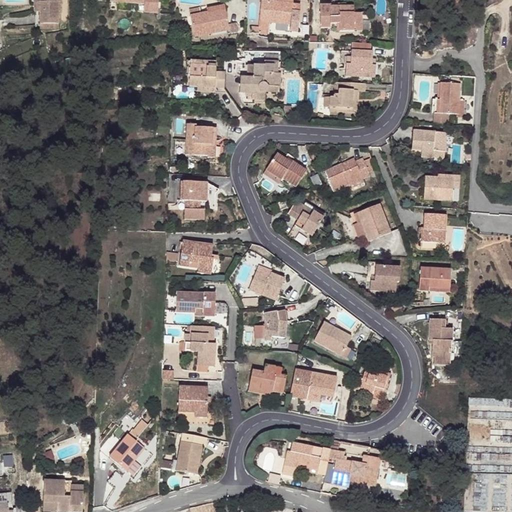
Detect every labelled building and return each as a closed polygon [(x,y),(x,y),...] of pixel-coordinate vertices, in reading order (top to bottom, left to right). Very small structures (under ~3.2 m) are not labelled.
[(60,0),(40,0),(41,12),(40,24),(58,24),(58,5),(60,5),(60,0)] [(112,0),(144,3),(144,11),(157,12),(158,0),(112,0)] [(270,23),(291,25),(293,5),(294,3),(279,2),(262,0),(260,23),(270,23)] [(302,5),(293,5),(291,25),(291,29),(291,30),(300,31),(302,5)] [(339,33),(355,33),(355,23),(363,23),(363,15),(355,15),(355,8),(346,8),(346,11),(341,11),(341,8),(331,8),(331,5),(321,5),(321,29),(331,29),(332,25),(339,25),(339,33)] [(208,12),(201,13),(191,16),(196,38),(229,31),(224,8),(208,12)] [(260,23),(259,36),(269,37),(270,28),(270,23),(260,23)] [(363,33),(363,23),(355,23),(355,33),(363,33)] [(352,44),(352,52),(351,64),(346,64),(346,77),(376,78),(377,66),(373,66),(373,52),(371,52),(371,44),(352,44)] [(351,64),(352,52),(343,52),(342,64),(346,64),(351,64)] [(189,88),(198,88),(215,89),(224,88),(225,73),(216,72),(216,62),(190,61),(189,88)] [(274,74),(275,62),(265,62),(264,67),(253,66),(253,79),(241,79),(240,93),(255,94),(255,103),(265,104),(266,95),(268,95),(269,94),(269,88),(279,88),(280,75),(278,75),(274,74)] [(366,84),(335,83),(335,90),(338,90),(338,95),(335,95),(334,98),(331,98),(330,112),(357,114),(359,91),(366,92),(366,84)] [(438,101),(437,115),(460,116),(460,101),(461,85),(441,85),(440,101),(438,101)] [(187,125),(185,155),(208,157),(208,159),(215,159),(217,129),(196,128),(196,126),(187,125)] [(412,151),(422,152),(445,153),(448,153),(449,134),(414,133),(412,151)] [(278,154),(264,176),(279,186),(282,179),(296,188),(308,171),(294,162),(293,164),(278,154)] [(335,193),(348,187),(363,180),(371,177),(363,159),(355,163),(353,159),(326,172),(335,193)] [(439,176),(438,179),(454,180),(453,190),(460,190),(461,177),(439,176)] [(452,202),(453,190),(454,180),(438,179),(426,178),(424,200),(452,202)] [(365,185),(363,180),(348,187),(350,192),(365,185)] [(182,202),(186,201),(189,202),(189,210),(185,210),(185,220),(205,221),(205,211),(201,211),(198,210),(198,202),(201,202),(207,202),(208,184),(183,183),(182,202)] [(295,205),(288,216),(298,223),(296,226),(313,237),(325,219),(299,202),(297,206),(295,205)] [(380,206),(352,217),(357,228),(362,226),(364,231),(368,242),(376,240),(380,249),(391,245),(391,234),(380,206)] [(425,216),(424,229),(424,235),(421,235),(421,243),(445,244),(447,217),(425,216)] [(183,241),(180,266),(189,268),(190,263),(199,265),(198,269),(212,271),(214,259),(212,259),(214,246),(183,241)] [(372,283),(370,292),(397,294),(397,283),(400,284),(401,269),(376,267),(375,283),(372,283)] [(421,269),(420,292),(449,294),(451,271),(421,269)] [(271,277),(259,271),(251,289),(262,295),(276,301),(286,280),(272,274),(271,277)] [(176,313),(196,314),(196,310),(203,311),(203,314),(203,318),(215,318),(215,294),(177,293),(176,313)] [(274,307),(276,301),(262,295),(260,301),(274,307)] [(285,314),(265,316),(265,342),(272,342),(272,337),(286,337),(285,314)] [(328,318),(325,323),(337,330),(340,324),(328,318)] [(443,366),(451,366),(453,331),(445,330),(446,322),(431,321),(430,342),(433,342),(433,346),(432,356),(436,356),(444,357),(443,366)] [(352,338),(337,330),(325,323),(315,342),(342,357),(352,338)] [(213,327),(192,326),(191,344),(191,352),(197,353),(203,353),(203,361),(209,361),(208,367),(214,367),(215,345),(213,345),(213,327)] [(377,348),(370,344),(363,358),(371,362),(377,348)] [(203,353),(197,353),(196,373),(208,374),(208,367),(209,361),(203,361),(203,353)] [(444,357),(436,356),(435,365),(443,366),(444,357)] [(253,370),(249,389),(261,392),(262,390),(273,392),(283,394),(286,377),(281,376),(282,369),(266,366),(264,372),(253,370)] [(310,390),(312,378),(313,374),(295,370),(290,397),(308,401),(310,390)] [(373,395),(374,392),(375,389),(386,392),(392,374),(380,371),(379,375),(365,371),(363,379),(359,391),(373,395)] [(359,391),(363,379),(356,377),(353,389),(359,391)] [(337,382),(312,378),(310,390),(323,393),(334,394),(337,382)] [(195,414),(195,417),(206,418),(207,388),(180,387),(179,413),(195,414)] [(322,403),(323,393),(310,390),(308,401),(322,403)] [(140,419),(132,433),(140,437),(148,424),(140,419)] [(128,435),(110,457),(126,471),(145,448),(128,435)] [(383,451),(340,442),(331,486),(349,490),(350,484),(352,477),(365,479),(365,482),(377,484),(383,451)] [(180,443),(177,463),(175,473),(197,477),(202,447),(180,443)] [(326,475),(331,450),(293,443),(291,453),(287,453),(282,475),(295,478),(297,471),(298,463),(305,464),(305,469),(318,471),(318,474),(326,475)] [(298,463),(297,471),(317,475),(318,474),(318,471),(305,469),(305,464),(298,463)] [(352,477),(350,484),(376,489),(377,484),(365,482),(365,479),(352,477)] [(58,506),(59,483),(45,483),(45,505),(58,506)] [(73,484),(59,483),(58,506),(58,511),(83,511),(84,495),(72,494),(73,488),(73,484)] [(14,511),(12,496),(0,496),(0,511),(14,511)] [(214,511),(213,503),(202,505),(190,508),(190,511),(214,511)]
